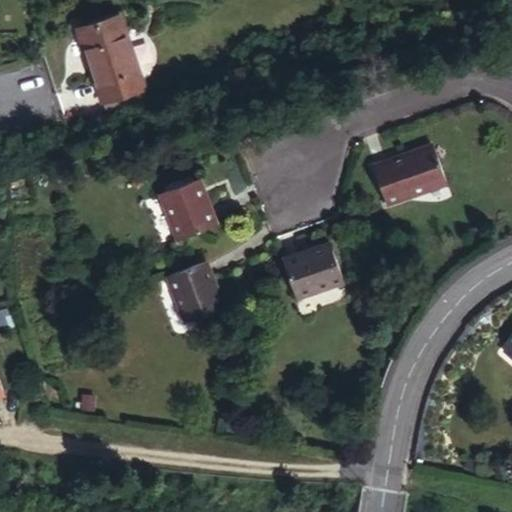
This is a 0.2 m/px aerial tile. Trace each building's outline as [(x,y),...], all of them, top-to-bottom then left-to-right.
[(120,14),(80,26),(104,99),(143,86),(120,14)] [(447,182),(434,144),(375,163),(389,202),(447,182)] [(162,190),(180,236),(217,223),(200,176),(162,190)] [(345,280),(331,242),(284,259),(298,296),(345,280)] [(188,320),(225,305),(208,260),(171,274),(188,320)] [(0,329),(9,328),(6,305),(0,306),(0,329)]
